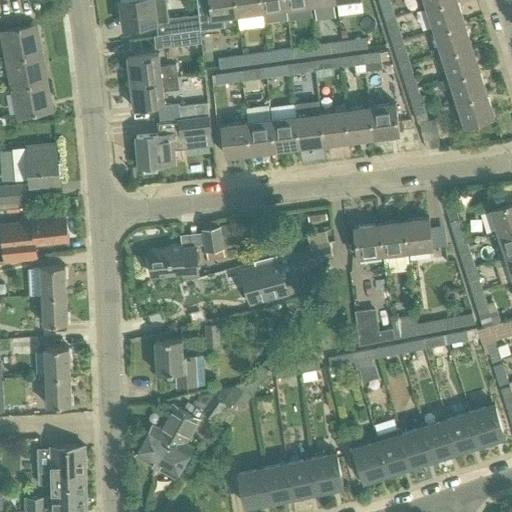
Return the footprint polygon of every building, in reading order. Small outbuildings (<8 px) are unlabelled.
[(156,35),(172,33),(200,29),(198,13),(168,17),(165,0),(120,0),(121,0),(116,4),(117,10),(122,12),(124,26),(154,22),(156,35)] [(196,0),(198,13),(200,29),(223,25),(222,16),(237,14),(234,0),(196,0)] [(260,0),(234,0),(237,14),(261,10),(260,0)] [(285,0),(260,0),(261,10),(287,7),(285,0)] [(395,18),(389,0),(378,0),(385,21),(395,18)] [(451,0),(427,8),(434,30),(464,21),(457,0),(451,0)] [(385,21),(392,43),(403,40),(395,18),(385,21)] [(434,30),(442,53),(471,44),(464,21),(434,30)] [(0,29),(0,31),(5,59),(42,52),(36,23),(0,29)] [(200,29),(172,33),(173,45),(201,42),(200,29)] [(340,40),(342,51),(367,47),(366,36),(340,40)] [(317,43),(318,54),(342,51),(340,40),(317,43)] [(403,40),(392,43),(400,66),(410,63),(403,40)] [(317,43),(292,47),(294,58),(318,54),(317,43)] [(471,44),(442,53),(449,76),(478,67),(471,44)] [(267,50),(268,61),(294,58),(292,47),(267,50)] [(268,61),(267,50),(242,54),(244,65),(268,61)] [(363,52),(364,63),(381,61),(379,50),(363,52)] [(5,59),(11,89),(47,82),(42,52),(5,59)] [(127,55),(131,81),(177,76),(175,63),(159,65),(158,52),(127,55)] [(339,56),(340,67),(364,63),(363,52),(339,56)] [(244,65),(242,54),(218,57),(220,68),(244,65)] [(314,59),(316,70),(340,67),(339,56),(314,59)] [(314,59),(289,63),(290,74),(316,70),(314,59)] [(264,66),(265,77),(290,74),(289,63),(264,66)] [(418,86),(410,63),(400,66),(407,90),(418,86)] [(239,70),(241,80),(265,77),(264,66),(239,70)] [(486,91),(478,67),(449,76),(457,101),(486,91)] [(241,80),(239,70),(215,73),(217,84),(241,80)] [(177,76),(131,81),(134,107),(164,103),(162,90),(178,88),(177,76)] [(47,82),(11,89),(16,115),(53,109),(47,82)] [(407,90),(415,114),(425,111),(418,86),(407,90)] [(486,91),(457,101),(465,126),(494,116),(486,91)] [(180,117),(209,114),(208,102),(178,105),(180,117)] [(370,106),(373,136),(400,133),(396,102),(370,106)] [(370,106),(346,109),(349,139),(373,136),(370,106)] [(346,109),(321,112),(325,142),(349,139),(346,109)] [(321,112),(295,115),(299,145),(325,142),(321,112)] [(178,117),(180,132),(180,137),(211,133),(209,114),(180,117),(178,117)] [(270,118),(274,148),(299,145),(295,115),(270,118)] [(274,148),(270,118),(246,121),(250,151),(274,148)] [(420,120),(420,122),(420,130),(437,129),(436,118),(427,119),(420,120)] [(250,151),(246,121),(220,124),(224,155),(250,151)] [(180,137),(180,132),(136,135),(139,166),(141,165),(143,172),(155,172),(156,164),(175,163),(174,150),(181,149),(180,137)] [(13,149),(15,178),(29,176),(30,184),(62,182),(59,145),(13,149)] [(0,185),(0,201),(26,200),(25,183),(0,185)] [(511,201),(491,208),(498,231),(511,226),(511,201)] [(447,212),(450,221),(460,217),(458,209),(447,212)] [(327,210),(309,212),(310,221),(328,218),(327,210)] [(3,222),(7,260),(39,256),(38,241),(72,237),(69,213),(56,214),(55,211),(23,215),(23,220),(3,222)] [(404,219),(408,250),(434,247),(430,216),(404,219)] [(450,221),(457,244),(468,241),(460,217),(450,221)] [(408,250),(404,219),(378,223),(382,253),(408,250)] [(382,253),(378,223),(353,226),(357,256),(382,253)] [(202,228),(206,251),(224,247),(220,225),(202,228)] [(511,226),(498,231),(506,256),(511,253),(511,226)] [(298,280),(297,276),(296,276),(293,266),(333,255),(329,241),(311,246),(312,248),(290,254),(289,251),(286,252),(278,254),(255,260),(256,266),(242,269),(250,302),(300,289),(298,280)] [(457,244),(465,269),(475,265),(468,241),(457,244)] [(182,246),(182,243),(166,244),(167,246),(149,248),(152,274),(185,271),(185,276),(198,275),(195,244),(182,246)] [(218,262),(231,261),(230,248),(217,249),(218,262)] [(326,257),(316,260),(320,274),(321,275),(333,260),(332,256),(326,257)] [(40,265),(41,295),(65,294),(64,264),(40,265)] [(465,269),(472,292),(482,289),(475,265),(465,269)] [(298,280),(300,289),(302,296),(305,295),(315,282),(313,276),(298,280)] [(482,289),(472,292),(479,316),(490,313),(487,303),(482,289)] [(65,294),(41,295),(43,323),(67,321),(65,294)] [(487,303),(490,313),(497,311),(494,301),(487,303)] [(376,308),(354,311),(358,345),(376,341),(388,339),(395,338),(393,329),(378,331),(376,308)] [(458,316),(442,319),(444,328),(459,325),(458,316)] [(442,319),(426,322),(428,331),(444,328),(442,319)] [(511,329),(509,319),(477,329),(486,354),(489,353),(486,342),(495,339),(511,333),(511,329)] [(205,324),(206,344),(218,344),(217,324),(205,324)] [(419,324),(401,327),(402,336),(420,333),(419,324)] [(446,334),(448,343),(468,339),(466,331),(446,334)] [(443,335),(419,340),(422,348),(445,344),(443,335)] [(175,386),(205,384),(203,354),(183,355),(182,338),(155,340),(157,372),(174,371),(175,386)] [(489,353),(492,361),(501,359),(495,339),(486,342),(489,353)] [(422,348),(419,340),(399,343),(401,352),(422,348)] [(374,348),(377,357),(397,353),(396,344),(374,348)] [(44,347),(45,375),(69,374),(68,346),(44,347)] [(373,357),(377,357),(374,348),(351,353),(354,361),(356,370),(359,369),(376,366),(373,357)] [(354,361),(351,353),(328,357),(330,366),(354,361)] [(298,362),(300,372),(320,368),(318,359),(298,362)] [(493,365),(500,385),(508,382),(508,381),(506,375),(502,362),(493,365)] [(275,367),(276,376),(296,373),(294,363),(275,367)] [(258,385),(265,374),(269,369),(266,368),(260,365),(260,364),(249,380),(249,381),(257,386),(258,385)] [(69,374),(45,375),(46,404),(70,403),(69,374)] [(264,386),(275,392),(281,380),(271,374),(264,386)] [(243,390),(238,398),(246,403),(257,386),(249,381),(243,390)] [(218,387),(213,394),(226,403),(232,407),(238,398),(243,390),(234,384),(218,387)] [(501,388),(507,407),(511,405),(511,392),(509,385),(501,388)] [(200,391),(194,406),(196,408),(202,411),(203,410),(213,394),(218,387),(200,391)] [(213,394),(203,410),(203,411),(215,419),(226,403),(213,394)] [(136,454),(156,465),(187,410),(173,402),(158,428),(153,424),(136,454)] [(284,404),(270,405),(272,436),(286,435),(284,404)] [(471,412),(480,441),(503,434),(494,404),(471,412)] [(187,410),(156,465),(175,475),(192,446),(186,443),(200,418),(187,410)] [(457,448),(480,441),(471,412),(448,419),(457,448)] [(457,448),(448,419),(424,426),(434,456),(457,448)] [(376,434),(378,441),(387,471),(411,463),(401,434),(399,426),(376,434)] [(424,426),(401,434),(411,463),(434,456),(424,426)] [(387,471),(378,441),(355,449),(364,478),(387,471)] [(26,496),(26,509),(85,507),(83,445),(49,446),(50,471),(39,471),(39,485),(50,484),(51,496),(26,496)] [(312,458),(318,488),(342,483),(336,453),(312,458)] [(312,458),(288,463),(294,493),(318,488),(312,458)] [(264,468),(270,498),(294,493),(288,463),(264,468)] [(246,504),(270,498),(264,468),(239,473),(246,504)]
